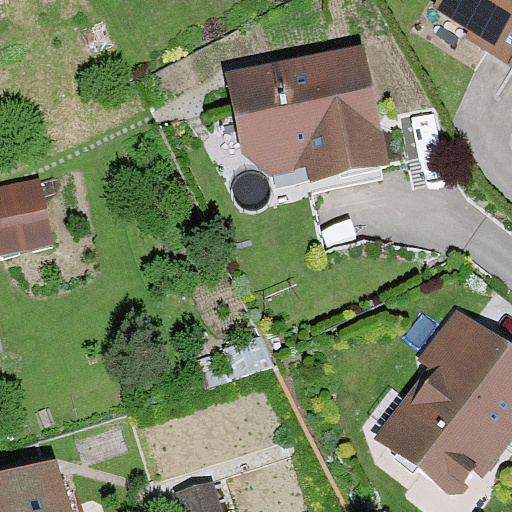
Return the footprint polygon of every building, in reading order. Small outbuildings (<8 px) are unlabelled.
[(511,0),(441,0),(438,5),(470,25),(490,38),(486,44),(511,60),(511,0)] [(267,71),(264,58),(230,65),(232,78),(248,152),(265,164),(300,157),(304,176),(317,173),(378,161),(375,146),(356,52),(267,71)] [(31,182),(0,187),(0,235),(13,234),(40,229),(31,182)] [(469,325),(456,314),(423,356),(437,367),(469,325)] [(511,357),(469,325),(437,367),(442,371),(387,442),(448,489),(459,488),(498,438),(506,438),(511,430),(511,357)] [(62,511),(51,474),(0,488),(0,511),(62,511)] [(230,511),(223,482),(182,492),(187,511),(230,511)]
